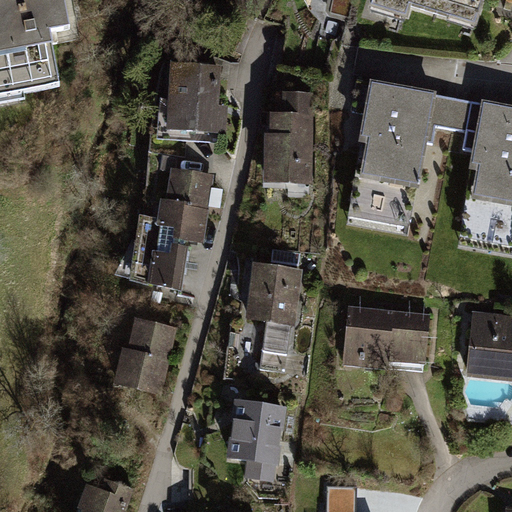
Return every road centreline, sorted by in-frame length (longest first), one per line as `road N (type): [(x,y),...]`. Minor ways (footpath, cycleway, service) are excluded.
road 1 (residential): [(144,511),(264,56)]
road 2 (residential): [(374,69),(511,82)]
